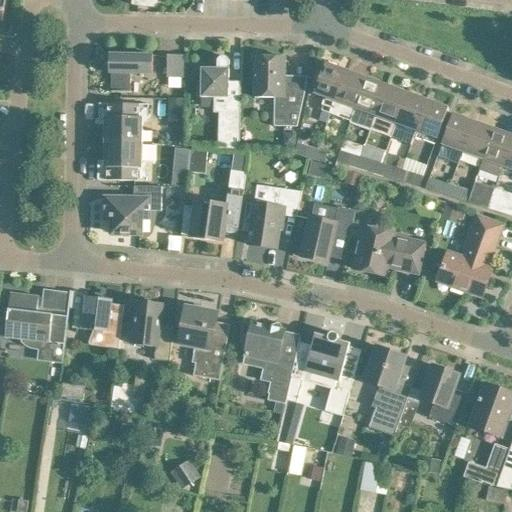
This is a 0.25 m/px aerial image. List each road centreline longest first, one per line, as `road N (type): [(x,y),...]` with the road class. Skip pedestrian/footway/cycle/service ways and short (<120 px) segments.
road 1 (residential): [(502,348),(334,295),(71,263)]
road 2 (residential): [(324,28),(76,20)]
road 3 (residential): [(0,242),(35,0)]
road 4 (residential): [(71,263),(76,20)]
road 5 (residential): [(511,93),(324,28)]
